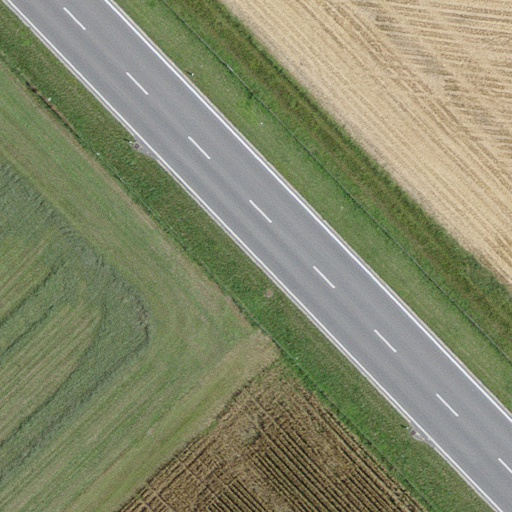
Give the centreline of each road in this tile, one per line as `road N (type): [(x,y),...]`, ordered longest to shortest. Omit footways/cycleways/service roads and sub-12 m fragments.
road 1 (secondary): [(511,472),(56,0)]
road 2 (track): [(88,511),(259,345)]
